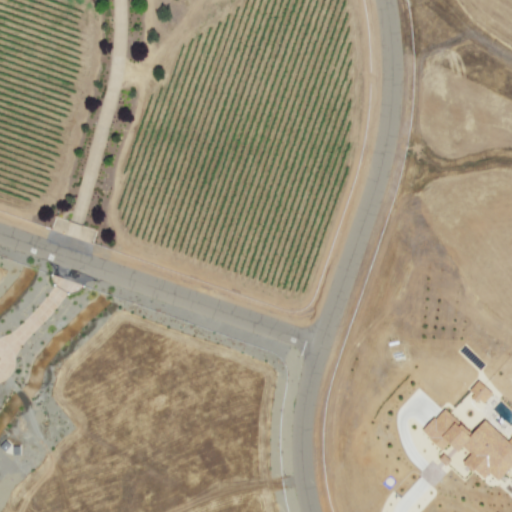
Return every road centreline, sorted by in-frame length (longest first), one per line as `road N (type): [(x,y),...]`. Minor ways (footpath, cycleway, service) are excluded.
road 1 (residential): [(313,511),(304,467),(307,408),(390,134),(394,64),(385,0)]
road 2 (residential): [(320,349),(0,237)]
